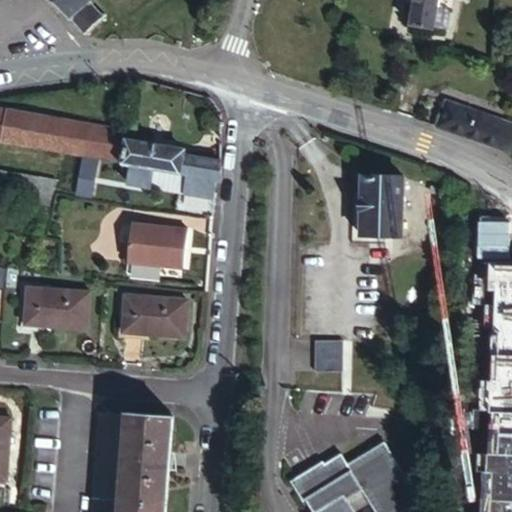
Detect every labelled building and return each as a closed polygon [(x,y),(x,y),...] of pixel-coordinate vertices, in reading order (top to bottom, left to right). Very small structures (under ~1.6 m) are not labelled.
[(26,0),(34,8),(36,5),(45,16),(43,18),(45,20),(48,18),(52,22),(53,23),(60,31),(58,33),(60,36),(64,32),(66,34),(69,31),(68,29),(78,19),(81,21),(82,19),(81,16),(82,15),(78,11),(76,12),(70,5),(72,4),(69,1),(70,0),(26,0)] [(438,1),(438,0),(414,0),(410,20),(433,25),(434,23),(447,26),(451,3),(438,1)] [(511,121),(452,94),(441,121),(507,150),(511,150),(511,121)] [(101,155),(123,159),(128,136),(129,127),(0,105),(0,136),(86,152),(101,155)] [(128,136),(123,159),(136,161),(160,166),(183,169),(186,151),(187,146),(128,136)] [(189,170),(218,175),(224,176),(225,158),(186,151),(183,169),(189,170)] [(86,152),(81,190),(95,193),(101,155),(86,152)] [(160,166),(136,161),(132,181),(156,186),(160,166)] [(160,166),(156,186),(187,190),(189,170),(183,169),(160,166)] [(57,179),(0,168),(0,194),(52,205),(57,179)] [(187,190),(217,194),(218,175),(189,170),(187,190)] [(406,172),(365,172),(363,231),(406,232),(406,172)] [(52,205),(48,226),(68,231),(72,208),(52,205)] [(136,217),(131,259),(186,265),(192,223),(136,217)] [(92,290),(33,286),(31,320),(89,325),(92,290)] [(191,298),(132,293),(128,328),(189,334),(191,298)] [(504,345),(505,339),(511,340),(511,332),(499,331),(498,344),(504,345)] [(317,335),(316,366),(344,367),(345,336),(317,335)] [(511,340),(505,339),(504,345),(502,369),(501,373),(511,373),(511,340)] [(504,345),(498,344),(496,369),(502,369),(504,345)] [(446,446),(447,468),(461,467),(460,447),(460,442),(463,407),(449,405),(446,439),(446,446)] [(122,511),(124,497),(131,412),(102,410),(95,511),(122,511)] [(132,410),(131,412),(124,497),(168,501),(176,414),(132,410)] [(16,415),(0,413),(0,475),(10,476),(16,415)] [(309,464),(290,475),(302,496),(305,495),(313,507),(305,511),(395,511),(419,498),(384,438),(347,460),(341,449),(323,460),(326,465),(314,472),(309,464)] [(461,467),(447,468),(448,479),(461,479),(461,467)] [(475,511),(476,497),(455,496),(454,511),(475,511)] [(167,511),(168,501),(124,497),(122,511),(167,511)]
